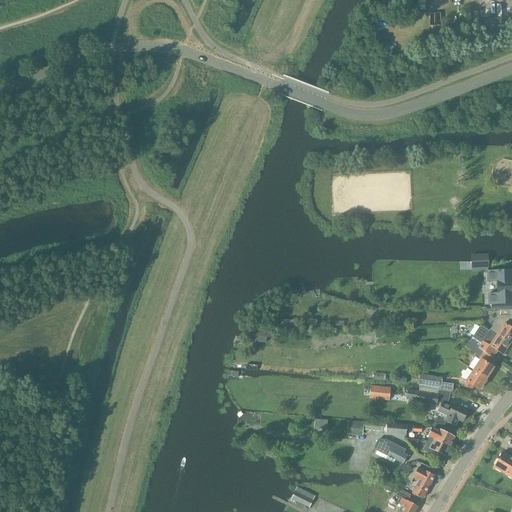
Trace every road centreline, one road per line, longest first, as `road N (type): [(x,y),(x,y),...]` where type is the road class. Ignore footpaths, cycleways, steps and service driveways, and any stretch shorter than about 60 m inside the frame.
road 1 (unclassified): [(0,91),(128,47),(170,49),(278,86)]
road 2 (unclassified): [(324,104),(388,112),(511,68)]
road 3 (tertiary): [(434,511),(511,389)]
road 4 (track): [(199,58),(179,18),(156,1),(132,15),(128,47)]
